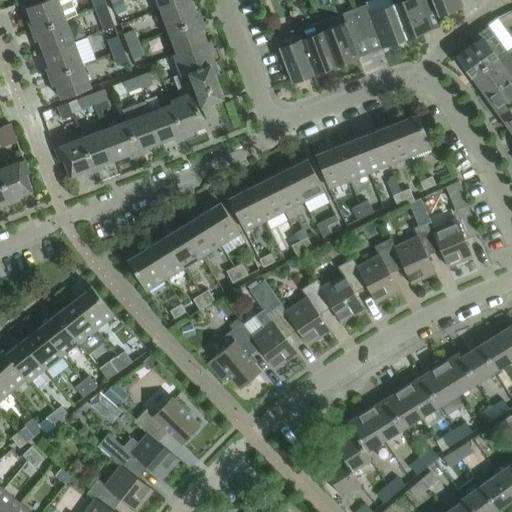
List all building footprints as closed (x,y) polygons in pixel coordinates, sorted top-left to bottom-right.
[(31,21),(28,22),(32,31),(35,30),(65,18),(57,0),(44,0),(26,7),(31,21)] [(126,10),(122,0),(113,0),(111,1),(116,14),(126,10)] [(155,0),(158,9),(181,0),(155,0)] [(194,10),(190,0),(181,0),(158,9),(167,31),(201,18),(197,9),(194,10)] [(434,6),(432,0),(390,0),(393,5),(405,38),(429,29),(422,10),(433,6),(434,6)] [(459,0),(432,0),(434,6),(433,6),(437,15),(461,6),(459,0)] [(114,26),(105,3),(95,7),(104,30),(114,26)] [(405,38),(393,5),(369,14),(366,4),(354,8),(363,33),(374,29),(381,47),(405,38)] [(352,37),(363,33),(354,8),(341,13),(345,23),(322,31),(335,64),(359,56),(352,37)] [(65,18),(35,30),(32,31),(35,40),(38,39),(43,53),(73,41),(65,18)] [(201,29),(204,28),(201,18),(167,31),(175,54),(172,55),(209,41),(209,40),(206,41),(201,29)] [(335,64),(322,31),(319,22),(297,31),(300,39),(313,73),(335,64)] [(505,50),(488,27),(472,39),(475,42),(456,56),(464,68),(462,69),(468,77),(496,57),(505,50)] [(313,73),(300,39),(297,31),(296,28),(274,37),(291,81),(313,73)] [(123,34),(128,46),(139,42),(134,30),(123,34)] [(107,40),(111,52),(122,48),(117,36),(107,40)] [(73,41),(43,53),(48,67),(45,68),(49,77),(52,76),(82,64),(73,41)] [(210,41),(209,41),(172,55),(180,75),(173,78),(180,97),(170,100),(171,103),(184,137),(184,136),(183,132),(190,130),(203,125),(183,74),(188,73),(201,105),(222,97),(210,65),(214,63),(206,43),(210,41)] [(143,55),(139,42),(128,46),(132,59),(143,55)] [(127,61),(122,48),(111,52),(116,65),(127,61)] [(484,95),(509,76),(511,74),(511,59),(505,50),(496,57),(468,77),(474,85),(476,84),(484,95)] [(82,64),(52,76),(49,77),(52,85),(55,84),(60,98),(90,87),(82,64)] [(148,72),(136,77),(140,87),(152,82),(148,72)] [(511,74),(509,76),(484,95),(492,107),(490,108),(496,116),(511,103),(511,74)] [(140,87),(136,77),(124,81),(127,92),(140,87)] [(103,90),(90,94),(94,104),(107,100),(103,90)] [(94,104),(90,94),(78,99),(82,109),(94,104)] [(149,112),(145,102),(122,111),(126,120),(139,154),(148,150),(147,147),(160,142),(149,112)] [(67,103),(57,107),(62,119),(72,115),(67,103)] [(171,103),(149,112),(160,142),(173,137),(174,140),(184,137),(171,103)] [(511,103),(496,116),(502,124),(504,123),(511,133),(511,103)] [(417,114),(397,122),(410,156),(430,148),(417,114)] [(126,120),(103,129),(115,159),(128,154),(129,157),(139,154),(126,120)] [(410,156),(397,122),(376,130),(389,164),(410,156)] [(103,129),(81,138),(93,171),(102,168),(101,164),(115,159),(103,129)] [(389,164),(376,130),(356,139),(369,172),(389,164)] [(81,138),(54,148),(59,161),(63,160),(69,177),(83,171),(84,175),(93,171),(81,138)] [(369,172),(356,139),(335,147),(349,180),(369,172)] [(349,180),(335,147),(315,155),(328,188),(349,180)] [(24,159),(0,168),(0,177),(9,203),(19,199),(18,196),(31,191),(25,174),(29,173),(24,159)] [(307,159),(287,169),(303,201),(323,191),(307,159)] [(303,201),(287,169),(267,179),(284,211),(303,201)] [(419,181),(423,189),(434,184),(431,176),(419,181)] [(0,177),(0,204),(1,206),(9,203),(0,177)] [(284,211),(267,179),(248,188),(264,221),(284,211)] [(264,221),(248,188),(228,198),(244,231),(264,221)] [(408,188),(400,192),(405,204),(413,200),(408,188)] [(405,204),(400,192),(391,196),(396,207),(405,204)] [(367,200),(359,204),(365,216),(373,212),(367,200)] [(239,233),(220,202),(201,214),(220,244),(239,233)] [(365,216),(359,204),(351,208),(357,220),(365,216)] [(455,219),(432,229),(431,230),(440,249),(447,267),(471,256),(464,239),(478,233),(466,204),(451,211),(455,219)] [(220,244),(201,214),(182,226),(201,256),(220,244)] [(341,228),(337,220),(325,225),(329,234),(341,228)] [(427,255),(440,249),(431,230),(432,229),(428,220),(412,227),(416,236),(394,246),(402,266),(410,284),(435,272),(427,255)] [(201,256),(182,226),(164,237),(183,268),(201,256)] [(183,268),(164,237),(145,249),(164,279),(183,268)] [(307,237),(298,241),(304,252),(312,249),(307,237)] [(389,273),(402,266),(394,246),(390,238),(374,246),(378,255),(356,267),(355,267),(366,286),(375,302),(398,289),(389,273)] [(304,252),(298,241),(290,245),(296,256),(304,252)] [(164,279),(145,249),(127,260),(146,291),(164,279)] [(274,261),(270,253),(258,259),(262,267),(274,261)] [(354,293),(366,286),(355,267),(356,267),(352,258),(337,266),(342,275),(319,287),(331,306),(340,322),(363,309),(354,293)] [(241,263),(233,267),(239,279),(247,275),(241,263)] [(239,279),(233,267),(226,271),(231,283),(239,279)] [(319,314),(331,306),(319,287),(314,278),(300,288),(306,296),(285,311),(297,329),(307,345),(329,330),(319,314)] [(297,329),(285,311),(280,303),(263,280),(249,290),(263,310),(254,316),(262,327),(252,335),(251,336),(259,347),(275,369),(296,353),(285,338),(297,329)] [(73,300),(95,328),(113,315),(90,285),(89,286),(90,287),(73,300)] [(207,289),(200,294),(207,305),(214,300),(207,289)] [(207,305),(200,294),(192,298),(199,310),(207,305)] [(73,300),(57,313),(79,341),(95,328),(73,300)] [(169,310),(174,318),(185,311),(180,304),(169,310)] [(57,313),(40,326),(62,355),(79,341),(57,313)] [(248,356),(259,347),(251,336),(252,335),(241,321),(218,341),(224,348),(207,362),(221,380),(228,375),(239,388),(260,371),(248,356)] [(511,323),(497,333),(511,357),(511,323)] [(40,326),(22,340),(44,368),(62,355),(40,326)] [(511,359),(511,357),(497,333),(478,345),(494,371),(511,359)] [(22,340),(6,353),(26,376),(26,377),(29,381),(44,368),(22,340)] [(494,371),(478,345),(460,356),(476,382),(494,371)] [(6,353),(3,349),(0,351),(0,378),(11,391),(26,377),(26,376),(6,353)] [(125,351),(117,356),(125,367),(132,362),(125,351)] [(143,361),(151,370),(159,362),(151,353),(143,361)] [(476,382),(460,356),(458,353),(439,364),(458,394),(476,382)] [(125,367),(117,356),(110,361),(117,372),(125,367)] [(458,394),(439,364),(421,376),(439,405),(458,394)] [(89,375),(82,381),(90,391),(97,386),(89,375)] [(439,405),(421,376),(402,388),(420,417),(439,405)] [(0,378),(0,400),(11,391),(0,378)] [(90,391),(82,381),(75,386),(83,397),(90,391)] [(115,381),(104,393),(117,405),(128,394),(115,381)] [(420,417),(402,388),(383,399),(402,429),(420,417)] [(91,401),(101,410),(110,400),(100,391),(100,392),(91,401)] [(136,421),(148,432),(158,441),(168,431),(181,444),(200,425),(171,396),(153,415),(147,408),(136,421)] [(402,429),(383,399),(365,411),(383,441),(402,429)] [(503,399),(491,406),(497,416),(509,409),(503,399)] [(61,405),(54,411),(62,421),(69,416),(61,405)] [(497,416),(491,406),(479,414),(485,424),(497,416)] [(62,421),(54,411),(47,416),(55,427),(62,421)] [(383,441),(365,411),(346,422),(353,433),(369,459),(371,458),(366,451),(383,441)] [(504,418),(498,422),(504,432),(510,429),(504,418)] [(466,422),(454,430),(460,439),(472,432),(466,422)] [(504,432),(498,422),(492,426),(499,436),(504,432)] [(25,425),(18,431),(26,442),(33,436),(25,425)] [(499,436),(492,426),(480,433),(487,443),(499,436)] [(460,439),(454,430),(443,437),(449,446),(460,439)] [(26,442),(18,431),(11,437),(19,447),(26,442)] [(158,441),(148,432),(138,443),(132,438),(113,459),(120,465),(137,478),(146,466),(160,479),(178,459),(158,441)] [(369,459),(353,433),(334,445),(342,457),(358,483),(360,482),(352,469),(369,459)] [(467,442),(455,449),(461,459),(473,452),(467,442)] [(29,461),(38,452),(31,446),(22,455),(29,461)] [(431,447),(420,456),(428,465),(438,456),(431,447)] [(461,459),(455,449),(443,456),(450,466),(461,459)] [(44,458),(38,452),(29,461),(35,467),(44,458)] [(417,474),(428,465),(420,456),(410,465),(417,474)] [(358,483),(342,457),(324,469),(340,495),(358,483)] [(511,460),(496,472),(511,495),(511,460)] [(152,489),(137,478),(120,465),(105,484),(98,479),(87,493),(95,498),(112,510),(121,499),(136,510),(152,489)] [(55,475),(65,483),(71,476),(60,468),(55,475)] [(430,470),(425,475),(432,484),(438,479),(430,470)] [(511,499),(511,495),(496,472),(478,485),(496,510),(511,499)] [(432,484),(425,475),(419,479),(427,488),(432,484)] [(398,476),(387,484),(394,493),(404,484),(398,476)] [(427,488),(419,479),(414,483),(422,492),(427,488)] [(422,492),(414,483),(409,488),(417,497),(422,492)] [(384,501),(394,493),(387,484),(377,493),(384,501)] [(493,511),(496,510),(478,485),(461,497),(462,500),(471,511),(493,511)] [(0,511),(12,511),(20,504),(3,490),(0,492),(0,511)] [(115,511),(112,510),(95,498),(84,511),(115,511)] [(471,511),(462,500),(445,511),(444,511),(471,511)] [(354,511),(371,511),(372,511),(365,503),(354,511)]
